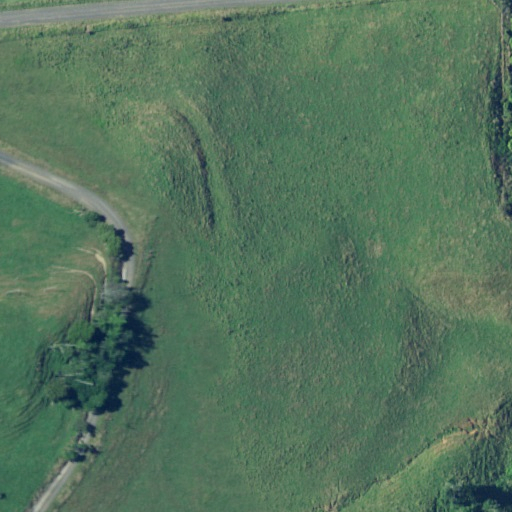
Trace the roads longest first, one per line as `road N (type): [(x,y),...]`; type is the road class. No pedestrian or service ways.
road 1 (unclassified): [(0,17),(212,0),(511,0)]
road 2 (unclassified): [(41,511),(89,414),(123,252),(96,208),(0,157)]
